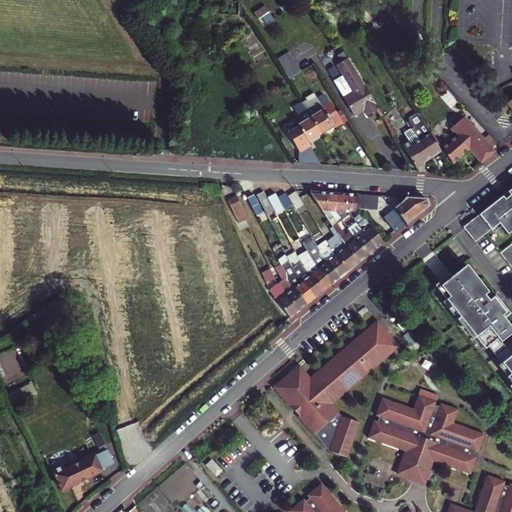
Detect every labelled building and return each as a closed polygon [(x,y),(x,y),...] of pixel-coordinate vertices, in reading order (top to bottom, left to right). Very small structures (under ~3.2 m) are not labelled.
[(316,55),(309,41),(289,52),(297,66),(316,55)] [(287,78),(299,72),(288,51),(276,57),(287,78)] [(371,116),(383,109),(352,58),(340,65),(346,75),(337,81),(346,97),(358,116),(364,113),(362,110),(366,107),(368,110),(371,116)] [(335,125),(343,120),(326,93),(305,106),(324,137),(338,128),(335,125)] [(324,137),(305,106),(297,111),(305,125),(299,128),(300,130),(288,138),(298,154),(305,155),(313,150),(310,145),(324,137)] [(413,124),(415,123),(418,121),(414,115),(409,118),(410,119),(413,124)] [(408,137),(417,131),(419,130),(415,123),(413,124),(410,119),(401,125),(408,137)] [(473,153),(485,167),(500,155),(469,120),(455,132),(461,139),(446,152),(458,166),(473,153)] [(423,141),(435,160),(445,153),(435,137),(430,140),(418,121),(415,123),(419,130),(417,131),(423,141)] [(420,169),(435,160),(423,141),(414,146),(416,149),(410,153),(420,169)] [(257,197),(264,210),(271,207),(268,201),(264,193),(257,197)] [(287,197),(292,206),(294,210),(303,205),(295,193),(287,197)] [(323,212),(326,212),(327,194),(310,193),(323,212)] [(511,193),(504,199),(502,196),(463,228),(474,241),(498,223),(507,234),(511,230),(511,193)] [(236,216),(245,213),(236,194),(227,198),(236,216)] [(326,212),(336,212),(337,194),(327,194),(326,212)] [(336,212),(347,213),(348,195),(337,194),(336,212)] [(286,210),(292,206),(287,197),(286,195),(279,198),(286,210)] [(357,210),(357,209),(357,195),(348,195),(347,213),(352,214),(357,210)] [(357,195),(357,209),(386,210),(385,217),(397,233),(429,207),(426,199),(406,198),(395,209),(391,204),(391,197),(357,195)] [(268,201),(271,207),(275,215),(284,210),(276,197),(268,201)] [(395,209),(406,198),(391,197),(391,204),(395,209)] [(333,224),(335,222),(326,212),(323,212),(333,228),(335,226),(333,224)] [(326,212),(335,222),(337,221),(339,223),(341,222),(342,221),(340,218),(336,212),(326,212)] [(349,231),(357,225),(350,215),(346,218),(344,219),(344,220),(346,222),(343,224),(349,231)] [(357,225),(377,249),(384,243),(364,219),(357,225)] [(358,264),(367,257),(354,240),(356,240),(349,231),(345,235),(337,225),(335,226),(333,228),(334,229),(358,264)] [(354,240),(367,257),(377,249),(357,225),(349,231),(356,240),(354,240)] [(348,272),(358,264),(334,229),(331,231),(335,238),(329,243),(336,252),(333,253),(348,272)] [(318,252),(310,237),(303,240),(312,255),(318,252)] [(326,262),(339,279),(348,272),(333,253),(336,252),(329,243),(318,252),(320,255),(326,262)] [(511,245),(500,254),(511,269),(511,245)] [(319,265),(317,266),(316,267),(318,269),(326,262),(320,255),(315,259),(319,265)] [(332,285),(318,269),(316,267),(317,266),(313,261),(311,258),(301,263),(304,268),(323,292),(332,285)] [(296,275),(315,299),(323,292),(304,268),(301,263),(300,261),(291,266),(293,270),(296,275)] [(332,285),(339,279),(326,262),(318,269),(332,285)] [(288,281),(307,305),(315,299),(296,275),(293,270),(291,266),(289,263),(283,267),(288,276),(285,278),(288,281)] [(492,299),(465,266),(440,287),(450,300),(447,303),(485,350),(511,328),(501,316),(504,314),(498,306),(501,303),(495,296),(492,299)] [(261,271),(265,282),(273,279),(269,268),(261,271)] [(398,284),(394,279),(386,286),(390,291),(398,284)] [(299,312),(307,305),(288,281),(280,288),(299,312)] [(290,319),(299,312),(280,288),(274,292),(278,301),(277,302),(290,319)] [(400,315),(396,311),(388,317),(392,322),(400,315)] [(375,329),(396,353),(400,349),(380,325),(375,329)] [(313,382),(302,369),(277,390),(295,410),(298,408),(303,415),(301,417),(327,448),(333,450),(332,454),(350,460),(362,425),(344,419),(333,406),(396,353),(375,329),(316,379),(318,381),(315,384),(313,382)] [(511,355),(502,364),(510,375),(507,378),(511,383),(511,355)] [(36,394),(32,386),(9,397),(12,405),(36,394)] [(377,423),(372,438),(379,441),(379,443),(385,445),(386,443),(410,451),(403,472),(428,481),(435,463),(436,460),(460,469),(459,471),(466,473),(466,471),(474,474),(480,458),(476,457),(478,453),(481,454),(487,438),(479,436),(480,433),(473,431),(472,434),(455,428),(456,425),(461,412),(443,405),(442,409),(437,407),(441,398),(423,391),(416,412),(415,414),(398,408),(399,406),(393,403),(392,406),(384,403),(378,418),(382,419),(380,424),(377,423)] [(253,418),(261,430),(272,423),(274,426),(276,425),(267,412),(264,401),(261,403),(263,411),(253,418)] [(81,462),(73,466),(76,472),(84,468),(81,462)] [(53,471),(62,490),(88,478),(84,468),(76,472),(73,466),(65,470),(63,466),(53,471)] [(466,511),(459,509),(457,511),(511,511),(511,486),(511,488),(507,486),(508,483),(493,478),(490,486),(487,485),(485,491),(488,492),(480,511),(466,511)] [(328,494),(323,488),(310,498),(313,501),(309,504),(307,501),(294,511),(347,511),(344,509),(342,511),(333,499),(334,497),(330,492),(328,494)]
